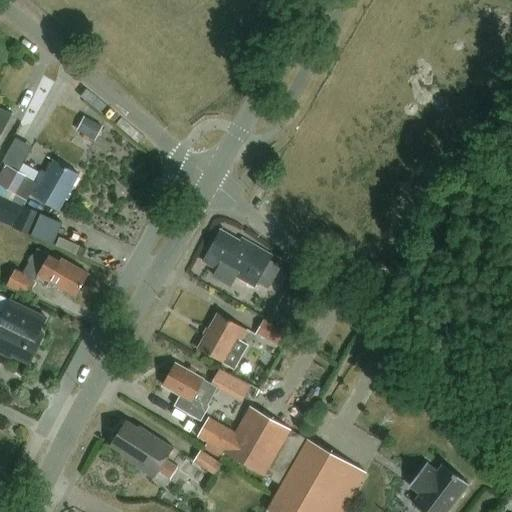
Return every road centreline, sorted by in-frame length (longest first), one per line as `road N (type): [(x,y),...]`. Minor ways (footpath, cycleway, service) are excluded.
road 1 (unclassified): [(511,434),(210,177)]
road 2 (tertiary): [(31,511),(210,177)]
road 3 (unclassified): [(210,177),(0,6)]
road 4 (tertiary): [(210,177),(313,0)]
